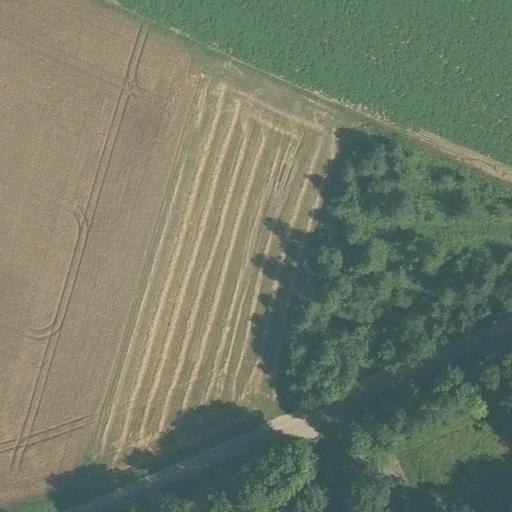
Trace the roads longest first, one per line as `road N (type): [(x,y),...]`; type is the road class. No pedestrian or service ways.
road 1 (track): [(80,511),(335,402)]
road 2 (track): [(335,402),(511,324)]
road 3 (track): [(411,511),(383,456),(358,458),(335,402)]
